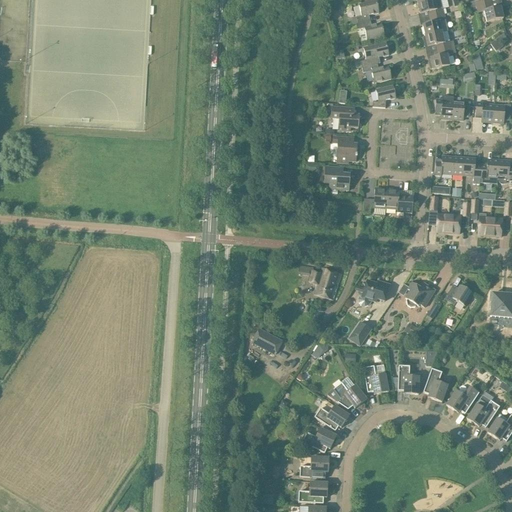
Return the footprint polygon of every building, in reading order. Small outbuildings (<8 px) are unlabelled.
[(433,0),(417,4),(420,15),(429,12),(431,18),(444,15),(440,0),(433,0)] [(356,19),(358,24),(370,21),(369,16),(379,14),(376,1),(359,5),(362,18),(356,19)] [(492,4),(476,7),(478,13),(484,12),(486,23),(503,19),(501,8),(494,9),(492,4)] [(444,15),(431,18),(432,24),(423,26),(425,37),(442,33),(439,22),(445,21),(444,15)] [(370,21),(358,24),(356,25),(357,30),(364,29),(367,41),(384,37),(381,24),(371,27),(370,21)] [(442,33),(425,37),(425,38),(423,38),(425,48),(437,46),(438,51),(452,48),(450,42),(444,44),(442,33)] [(508,41),(503,35),(490,45),(496,52),(502,47),(500,44),(502,42),(503,44),(508,41)] [(360,62),(362,68),(380,64),(379,58),(389,56),(388,54),(390,53),(388,46),(386,46),(386,43),(363,49),(366,61),(360,62)] [(452,48),(438,51),(440,57),(428,60),(430,70),(433,69),(433,70),(449,66),(447,55),(453,54),(452,48)] [(335,52),(337,60),(339,60),(344,59),(342,50),(337,51),(335,52)] [(481,66),(478,55),(472,56),(475,68),(481,66)] [(380,64),(362,68),(363,74),(365,73),(367,83),(373,82),(374,84),(391,80),(390,77),(392,77),(390,69),(389,70),(388,67),(378,70),(377,64),(380,64)] [(373,102),(372,108),(385,109),(386,101),(395,99),(393,86),(375,91),(378,103),(373,102)] [(452,120),(453,104),(453,98),(442,97),(442,101),(436,100),(435,114),(441,114),(441,120),(452,120)] [(464,104),(453,104),(452,120),(463,121),(463,115),(469,116),(470,103),(464,102),(464,104)] [(492,123),(493,107),(483,106),(483,104),(476,103),(475,116),(482,117),(481,122),(492,123)] [(504,107),(493,107),(492,123),(503,124),(504,118),(510,119),(511,106),(504,105),(504,107)] [(331,119),(339,119),(338,131),(350,132),(350,128),(358,129),(359,116),(354,116),(355,109),(346,109),(332,108),(331,119)] [(333,138),(333,144),(338,144),(337,164),(348,164),(348,162),(355,162),(357,145),(350,145),(350,139),(333,138)] [(452,175),(453,159),(442,158),(442,163),(436,163),(435,176),(441,177),(441,175),(452,175)] [(463,176),(464,159),(453,159),(452,175),(463,176)] [(479,185),(480,183),(481,166),(475,166),(475,160),(464,159),(463,176),(472,177),(472,185),(479,185)] [(497,185),(498,162),(487,161),(487,167),(481,166),(480,183),(497,185)] [(511,181),(511,168),(509,168),(510,163),(498,162),(497,185),(497,181),(499,181),(499,183),(500,184),(502,185),(504,184),(505,183),(506,181),(511,181)] [(324,181),(330,182),(329,190),(348,191),(349,175),(340,175),(340,169),(325,168),(324,181)] [(387,190),(375,189),(374,203),(371,203),(371,200),(364,200),(363,214),(370,214),(370,209),(385,210),(387,190)] [(387,190),(385,210),(397,211),(397,213),(412,214),(413,197),(398,196),(399,191),(387,190)] [(460,217),(449,216),(448,234),(460,235),(460,227),(468,228),(469,218),(470,204),(471,204),(471,201),(464,200),(463,211),(460,211),(460,217)] [(489,237),(490,219),(485,219),(486,215),(479,214),(477,236),(489,237)] [(448,234),(449,216),(437,215),(436,233),(448,234)] [(502,220),(490,219),(489,237),(501,238),(502,220)] [(313,272),(310,283),(318,286),(315,296),(333,302),(341,275),(322,269),(321,274),(313,272)] [(381,286),(367,281),(361,298),(359,297),(358,300),(359,304),(361,306),(365,307),(368,306),(370,304),(371,302),(376,303),(377,300),(384,302),(389,286),(382,283),(381,286)] [(410,292),(405,299),(407,300),(406,302),(407,306),(411,308),(415,308),(416,306),(418,307),(419,305),(424,308),(435,291),(424,284),(421,289),(411,284),(407,290),(410,292)] [(453,286),(444,300),(454,306),(457,302),(464,307),(472,294),(460,286),(458,289),(453,286)] [(511,296),(492,294),(490,317),(511,319),(511,296)] [(360,323),(349,340),(359,347),(371,330),(360,323)] [(260,331),(254,341),(253,344),(276,356),(283,343),(260,331)] [(318,344),(313,355),(321,359),(326,348),(318,344)] [(432,368),(437,353),(426,353),(425,368),(432,368)] [(409,367),(398,367),(397,384),(391,384),(392,392),(403,392),(403,395),(417,396),(418,378),(408,378),(409,367)] [(373,368),(362,370),(367,394),(373,393),(373,396),(388,393),(384,376),(375,378),(373,368)] [(431,370),(422,394),(428,396),(427,399),(441,403),(447,387),(437,384),(441,374),(431,370)] [(328,398),(347,411),(352,408),(354,410),(365,401),(355,387),(354,388),(350,384),(344,389),(341,385),(327,395),(327,396),(327,397),(327,398),(328,398)] [(455,392),(445,406),(457,414),(459,412),(464,415),(478,394),(469,388),(463,397),(455,392)] [(481,396),(466,420),(478,428),(480,425),(485,429),(499,408),(481,396)] [(334,408),(328,416),(319,410),(313,419),(334,433),(338,428),(340,429),(348,417),(334,408)] [(504,424),(496,419),(487,434),(499,442),(500,439),(506,442),(511,432),(511,416),(510,416),(504,424)] [(320,430),(316,439),(306,434),(301,444),(324,455),(326,450),(329,451),(336,438),(320,430)] [(266,446),(270,454),(275,451),(271,443),(266,446)] [(311,459),(310,469),(300,468),(299,479),(324,480),(324,474),(327,474),(328,460),(311,459)] [(264,477),(273,477),(273,467),(264,467),(264,477)] [(309,484),(309,494),(298,493),(298,504),(323,505),(323,499),(326,499),(327,485),(309,484)] [(273,504),(273,494),(261,494),(261,504),(273,504)]
